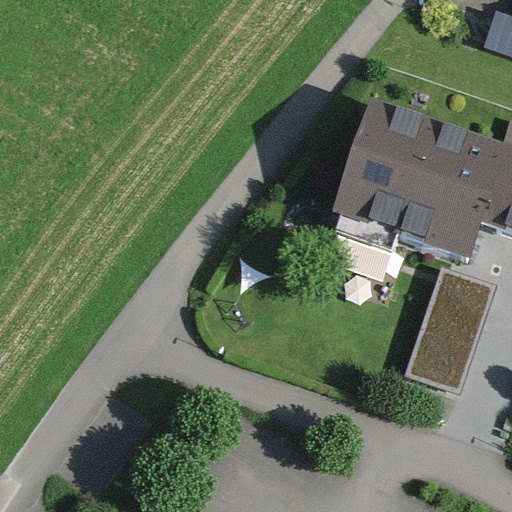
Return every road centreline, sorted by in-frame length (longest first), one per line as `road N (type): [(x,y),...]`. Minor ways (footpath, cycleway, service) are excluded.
road 1 (residential): [(134,328),(307,89),(387,0)]
road 2 (residential): [(511,491),(205,375),(134,328)]
road 3 (residential): [(134,328),(0,507)]
